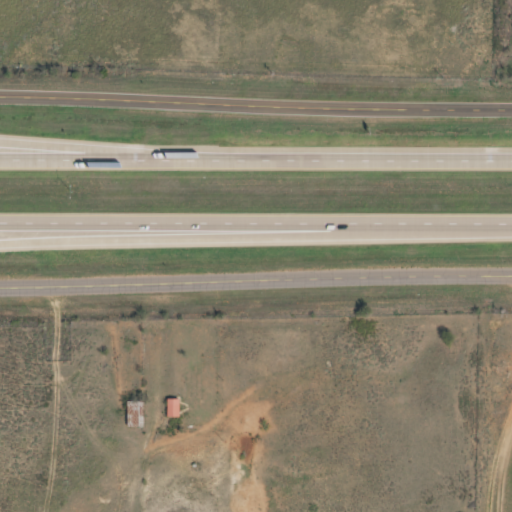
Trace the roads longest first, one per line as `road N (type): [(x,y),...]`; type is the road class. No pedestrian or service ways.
road 1 (tertiary): [(0,93),(511,108)]
road 2 (tertiary): [(511,272),(0,284)]
road 3 (motorway): [(0,227),(511,226)]
road 4 (motorway): [(511,157),(0,156)]
road 5 (motorway): [(0,243),(337,227)]
road 6 (motorway): [(226,157),(0,138)]
